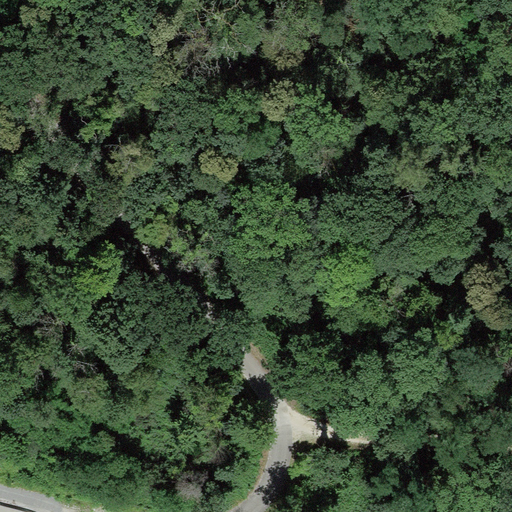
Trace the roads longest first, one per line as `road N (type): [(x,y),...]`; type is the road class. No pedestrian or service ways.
road 1 (track): [(151,0),(176,103),(175,187),(164,228),(147,251)]
road 2 (track): [(511,444),(285,427)]
